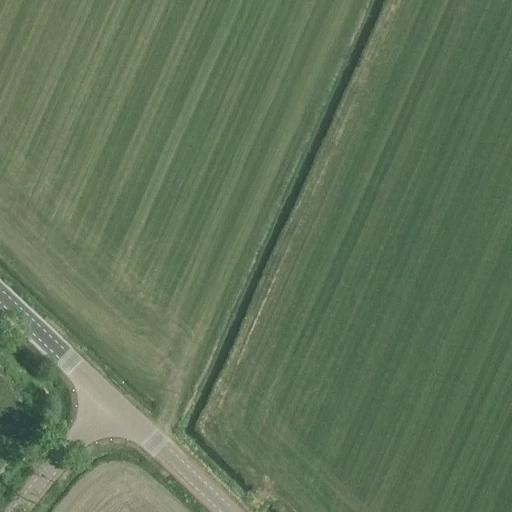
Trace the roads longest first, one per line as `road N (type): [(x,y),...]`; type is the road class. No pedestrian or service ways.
road 1 (tertiary): [(222,511),(110,403)]
road 2 (tertiary): [(110,403),(0,299)]
road 3 (unclassified): [(20,511),(110,403)]
